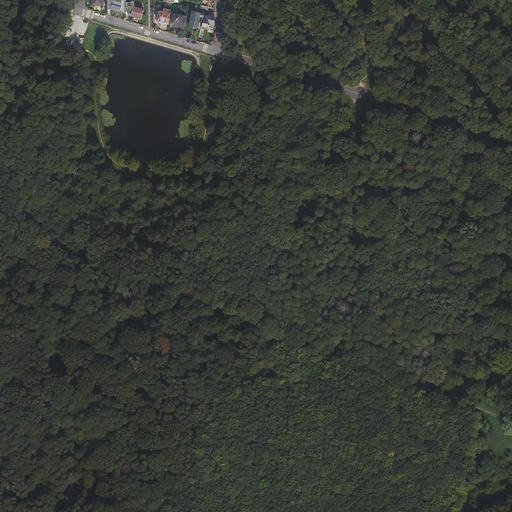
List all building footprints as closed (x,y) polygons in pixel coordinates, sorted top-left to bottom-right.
[(107,0),(108,8),(111,8),(126,13),(126,8),(126,4),(126,0),(107,0)] [(209,10),(210,1),(202,0),(201,9),(202,9),(209,10)] [(134,6),(135,1),(126,4),(127,13),(132,15),(134,6)] [(144,9),(134,6),(132,15),(141,17),(144,9)] [(169,22),(171,12),(160,10),(158,19),(169,22)] [(192,10),(189,24),(192,25),(192,26),(198,27),(200,18),(201,12),(192,10)] [(206,13),(201,12),(200,18),(202,19),(201,25),(207,27),(207,24),(215,25),(215,15),(206,13)] [(173,24),(175,24),(175,23),(182,24),(181,27),(184,27),(186,18),(187,16),(175,13),(173,24)]
